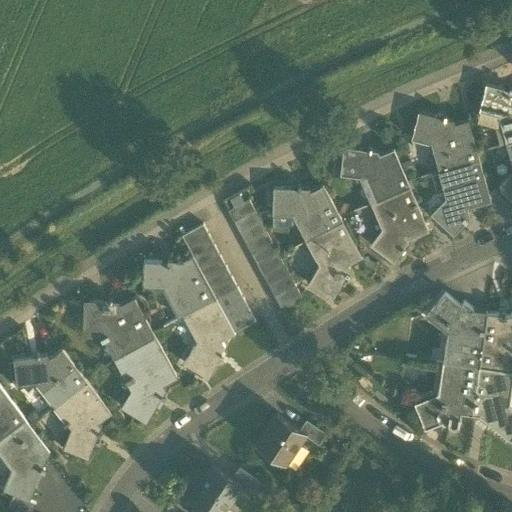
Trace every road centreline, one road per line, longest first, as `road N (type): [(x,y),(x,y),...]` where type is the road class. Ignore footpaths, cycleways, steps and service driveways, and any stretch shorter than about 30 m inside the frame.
road 1 (residential): [(511,486),(417,457),(298,358)]
road 2 (residential): [(298,358),(351,320),(511,246)]
road 3 (residential): [(117,511),(154,458),(298,358)]
